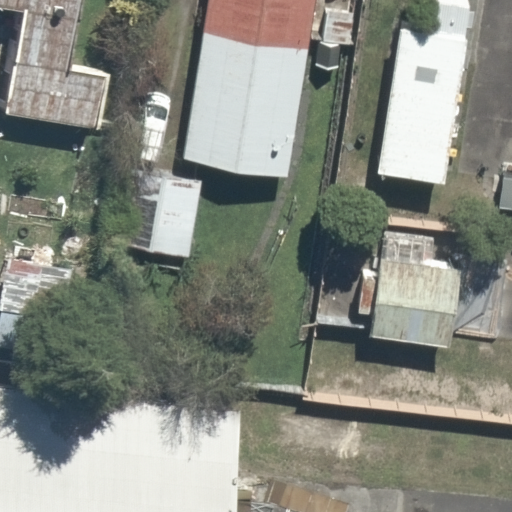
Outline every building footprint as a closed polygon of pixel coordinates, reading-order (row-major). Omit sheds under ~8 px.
[(0,0),(0,114),(97,133),(107,69),(68,60),(79,0),(0,0)] [(316,0),(206,0),(178,156),(285,176),(316,0)] [(448,179),(470,0),(429,0),(427,24),(396,20),(378,171),(448,179)] [(209,179),(137,161),(117,241),(188,259),(209,179)] [(464,235),(388,227),(378,331),(453,338),(464,235)] [(71,271),(0,262),(0,342),(62,350),(71,271)] [(195,511),(206,392),(0,373),(0,511),(195,511)]
